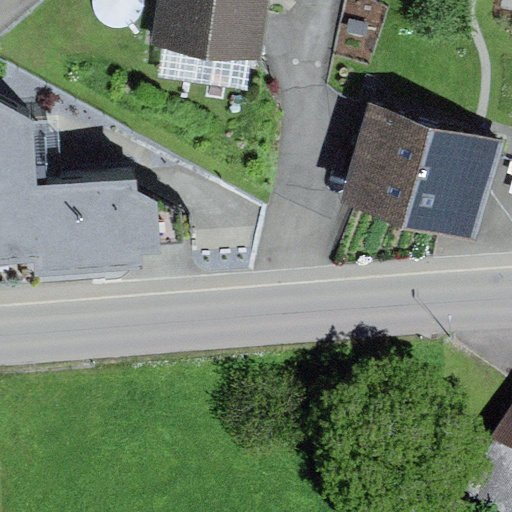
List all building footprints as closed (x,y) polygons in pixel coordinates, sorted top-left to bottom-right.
[(267,0),(156,0),(152,31),(164,34),(251,44),(260,47),(267,0)] [(251,44),(164,34),(159,71),(246,81),(251,44)] [(0,79),(0,235),(34,233),(35,246),(140,238),(139,225),(161,223),(157,172),(138,162),(137,150),(37,157),(33,99),(0,79)] [(505,132),(371,90),(341,184),(475,226),(505,132)] [(511,406),(490,439),(511,453),(511,406)]
